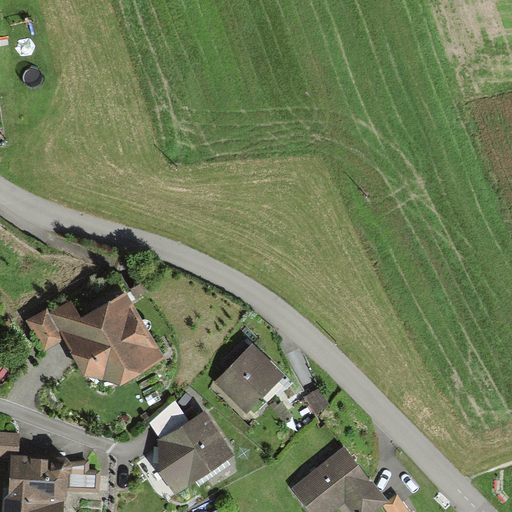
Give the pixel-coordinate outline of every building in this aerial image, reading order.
[(102,319),(68,338),(85,366),(95,360),(101,370),(117,361),(123,371),(145,358),(139,348),(149,342),(121,295),(96,309),(102,319)] [(24,318),(40,345),(58,334),(43,308),(24,318)] [(236,356),(215,379),(251,412),(278,383),(269,375),(274,369),(238,336),(227,348),(236,356)] [(173,400),(147,419),(172,452),(159,462),(176,485),(198,469),(200,473),(230,451),(200,412),(189,420),(173,400)] [(15,431),(0,430),(0,458),(10,459),(10,490),(3,490),(2,511),(55,511),(55,490),(93,490),(93,477),(97,477),(97,467),(84,467),(84,458),(62,458),(62,455),(50,455),(14,455),(15,431)] [(341,446),(290,487),(310,511),(322,511),(340,498),(351,511),(361,511),(382,495),(341,446)] [(390,493),(378,503),(385,511),(404,511),(405,511),(390,493)]
